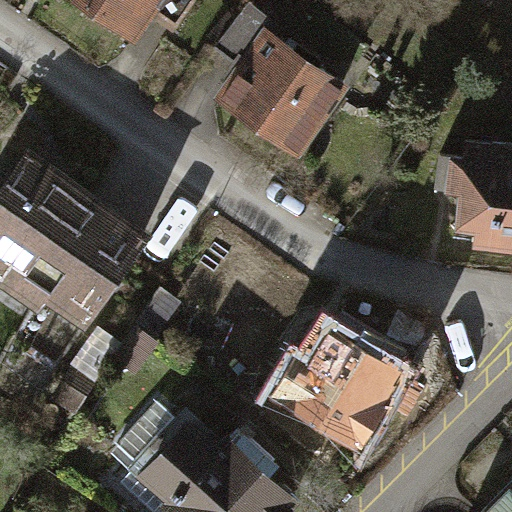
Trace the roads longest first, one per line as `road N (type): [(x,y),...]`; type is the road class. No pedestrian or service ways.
road 1 (residential): [(511,302),(319,254),(0,28)]
road 2 (residential): [(511,365),(371,511)]
